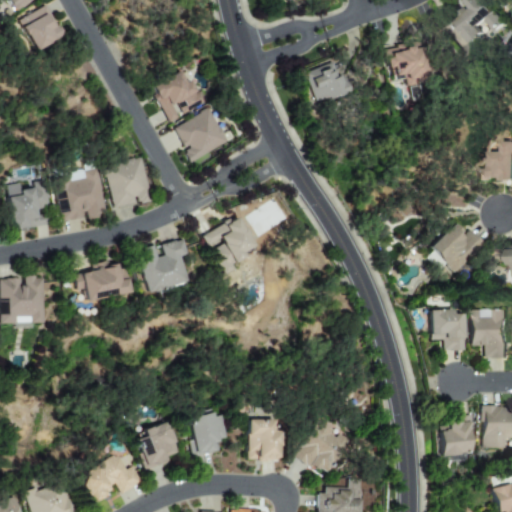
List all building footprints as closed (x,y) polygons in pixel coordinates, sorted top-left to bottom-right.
[(28,0),(2,0),(11,12),(28,0)] [(450,24),(466,43),(455,53),(466,66),(483,52),(477,45),(484,39),(478,33),(485,27),(490,34),(500,26),(478,0),(463,0),(460,3),(466,10),(450,24)] [(58,37),(43,6),(14,20),(29,51),(58,37)] [(381,52),(385,69),(389,68),(391,77),(401,75),(404,87),(425,82),(416,44),(381,52)] [(309,102),(340,94),(332,63),(300,71),(309,102)] [(199,105),(188,81),(181,84),(176,72),(146,86),(164,124),(175,118),(170,107),(175,105),(179,114),(199,105)] [(170,128),(181,150),(180,151),(186,164),(225,143),(207,109),(170,128)] [(511,143),(499,143),(499,154),(485,154),(485,171),(474,171),(474,182),(511,182),(511,155),(511,143)] [(109,209),(134,203),(134,205),(148,202),(137,158),(99,167),(109,209)] [(56,222),(81,218),(81,219),(100,216),(92,169),(48,176),(56,222)] [(0,185),(0,187),(7,231),(41,226),(39,211),(43,211),(40,187),(15,190),(14,184),(0,185)] [(219,275),(229,270),(226,264),(251,251),(233,216),(197,236),(204,250),(205,249),(219,275)] [(449,277),(479,247),(463,232),(457,237),(445,225),(421,249),(449,277)] [(183,283),(176,256),(183,254),(179,239),(157,245),(159,255),(153,257),(150,246),(132,251),(143,293),(183,283)] [(511,280),(511,247),(503,247),(503,280),(511,280)] [(124,293),(118,259),(88,265),(89,271),(70,275),(73,291),(80,290),(82,301),(124,293)] [(0,279),(0,323),(40,323),(39,277),(18,277),(18,279),(0,279)] [(457,351),(457,311),(422,311),(422,341),(436,341),(436,351),(457,351)] [(465,311),(465,347),(477,347),(477,359),(499,359),(499,311),(465,311)] [(509,406),(477,407),(478,448),(510,447),(509,406)] [(213,440),(221,439),(215,413),(183,420),(191,457),(215,452),(213,440)] [(243,460),(274,461),(275,432),(269,432),(269,420),(243,420),(243,460)] [(172,456),(159,421),(135,431),(138,437),(129,440),(140,468),(172,456)] [(433,456),(466,455),(465,421),(441,421),(441,431),(433,431),(433,456)] [(290,458),(324,477),(344,442),(310,422),(290,458)] [(73,474),(86,501),(112,489),(114,494),(135,484),(127,467),(119,470),(112,455),(73,474)] [(18,494),(24,511),(65,511),(54,481),(18,494)] [(312,511),(355,511),(356,481),(344,481),(344,488),(320,488),(320,494),(312,494),(312,511)] [(511,511),(511,483),(485,490),(489,511),(511,511)] [(0,511),(14,511),(11,499),(0,502),(0,511)]
